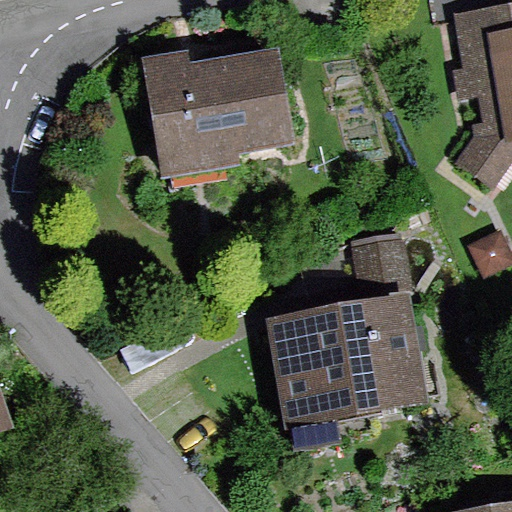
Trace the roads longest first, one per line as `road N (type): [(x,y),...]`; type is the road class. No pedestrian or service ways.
road 1 (residential): [(190,511),(0,291)]
road 2 (residential): [(0,145),(25,74),(57,34),(116,0)]
